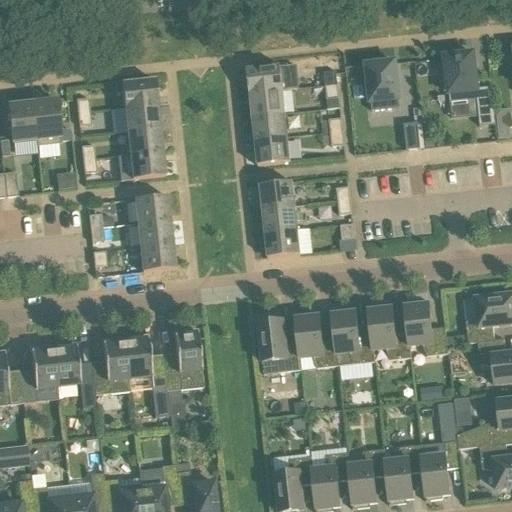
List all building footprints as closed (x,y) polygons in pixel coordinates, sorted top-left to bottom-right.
[(448,76),(444,77),(446,92),(449,92),(451,105),(477,102),(479,118),(480,128),(497,126),(493,89),(478,90),(474,55),(465,56),(464,52),(448,54),(449,58),(446,58),(448,76)] [(367,67),(372,113),(400,110),(395,64),(386,65),(385,61),(370,63),(370,66),(367,67)] [(281,68),(248,71),(250,96),(284,92),(281,68)] [(326,88),(338,86),(337,73),(325,74),(326,88)] [(124,110),(158,106),(156,82),(122,85),(124,110)] [(338,86),(326,88),(328,101),(340,100),(338,86)] [(250,96),(253,120),(287,116),(284,92),(250,96)] [(78,115),(91,114),(89,100),(77,102),(78,115)] [(61,132),(57,102),(33,105),(37,142),(38,148),(62,146),(62,143),(61,132)] [(37,142),(33,105),(9,107),(13,145),(37,142)] [(127,134),(161,130),(158,106),(124,110),(127,134)] [(80,129),(92,127),(91,114),(78,115),(80,129)] [(287,116),(253,120),(255,144),(289,140),(287,116)] [(331,135),(343,134),(342,120),(330,122),(331,135)] [(418,125),(405,126),(407,152),(421,151),(418,125)] [(161,130),(127,134),(130,158),(164,154),(161,130)] [(510,130),(499,131),(500,140),(511,139),(510,130)] [(72,142),(71,131),(61,132),(62,143),(72,142)] [(343,134),(331,135),(333,149),(345,147),(343,134)] [(434,135),(425,136),(427,149),(435,148),(434,135)] [(289,140),(255,144),(258,168),(292,164),(289,140)] [(9,142),(1,143),(2,158),(10,158),(9,142)] [(84,162),(96,161),(94,148),(82,149),(84,162)] [(130,158),(132,182),(166,178),(164,154),(130,158)] [(85,176),(97,175),(96,161),(84,162),(85,176)] [(74,174),(57,176),(59,192),(76,190),(74,174)] [(17,175),(5,176),(7,200),(19,199),(17,175)] [(293,184),(261,188),(263,212),(296,208),(293,184)] [(339,204),(351,203),(350,189),(337,190),(339,204)] [(138,226),(170,222),(168,198),(135,202),(138,226)] [(351,203),(339,204),(340,217),(353,216),(351,203)] [(296,208),(263,212),(266,236),(299,233),(296,208)] [(91,231),(103,230),(102,216),(90,218),(91,231)] [(105,217),(102,218),(103,230),(113,229),(114,224),(114,219),(105,217)] [(140,250),(173,246),(170,222),(138,226),(140,250)] [(354,226),(341,227),(343,242),(355,241),(354,226)] [(93,245),(105,243),(103,230),(91,231),(93,245)] [(299,233),(266,236),(268,260),(301,257),(299,233)] [(173,246),(140,250),(143,274),(176,271),(173,246)] [(106,254),(94,255),(95,270),(107,268),(106,254)] [(478,319),(467,324),(469,346),(479,345),(495,343),(494,329),(511,326),(511,296),(476,301),(478,319)] [(430,306),(422,307),(422,303),(405,305),(408,334),(410,349),(411,348),(423,347),(428,359),(449,356),(446,330),(433,331),(430,306)] [(396,335),(393,310),(386,311),(385,307),(368,309),(371,338),(373,353),(375,353),(386,351),(391,363),(412,360),(411,348),(410,349),(408,334),(396,335)] [(373,353),(371,338),(359,340),(357,314),(349,315),(349,311),(332,313),(335,342),(336,357),(338,356),(350,355),(354,367),(376,364),(375,353),(373,353)] [(336,357),(335,342),(323,344),(320,318),(313,319),(312,315),(295,317),(298,346),(300,361),(302,361),(314,359),(318,371),(339,368),(338,356),(336,357)] [(300,361),(298,346),(286,348),(284,322),(276,323),(276,319),(259,321),(264,365),(277,363),(281,375),(303,373),(302,361),(300,361)] [(164,361),(167,390),(167,394),(204,390),(197,332),(174,334),(177,357),(174,360),(164,361)] [(125,340),(130,381),(152,378),(154,392),(167,390),(164,361),(154,362),(150,360),(148,337),(125,340)] [(95,398),(96,398),(131,394),(130,381),(125,340),(103,342),(105,365),(102,367),(92,368),(95,398)] [(505,342),(495,343),(479,345),(481,367),(493,369),(495,387),(511,385),(511,355),(507,356),(505,342)] [(54,348),(58,389),(80,387),(83,412),(97,410),(96,398),(95,398),(92,368),(82,370),(79,367),(76,345),(54,348)] [(21,376),(24,406),(37,405),(36,392),(58,389),(54,348),(31,350),(33,373),(31,375),(21,376)] [(21,376),(10,377),(7,375),(5,353),(0,353),(0,408),(24,406),(21,376)] [(446,400),(444,388),(437,388),(438,401),(446,400)] [(170,418),(167,394),(167,390),(154,392),(156,420),(170,418)] [(455,401),(457,415),(472,413),(470,400),(455,401)] [(511,446),(511,401),(497,403),(499,422),(458,438),(459,444),(459,452),(481,449),(507,447),(511,446)] [(295,405),(296,416),(307,415),(306,404),(295,405)] [(188,429),(186,415),(171,417),(172,430),(188,429)] [(170,419),(158,420),(159,431),(171,430),(170,419)] [(459,444),(458,438),(457,428),(442,430),(443,445),(459,444)] [(461,470),(459,452),(459,444),(443,445),(437,446),(435,458),(423,460),(422,460),(423,474),(427,504),(444,502),(443,498),(451,497),(448,472),(461,470)] [(511,460),(508,460),(507,447),(481,449),(483,471),(495,473),(497,492),(511,490),(511,460)] [(423,474),(422,460),(423,460),(422,448),(401,450),(399,462),(387,464),(385,464),(387,478),(390,508),(407,506),(407,502),(414,501),(411,476),(423,474)] [(27,449),(0,451),(0,470),(29,467),(27,449)] [(387,478),(385,464),(387,464),(386,452),(364,454),(362,466),(350,468),(349,468),(350,482),(354,511),(371,510),(370,506),(378,505),(375,480),(387,478)] [(350,482),(349,468),(350,468),(349,456),(328,458),(326,471),(314,472),(312,472),(314,486),(316,511),(334,511),(334,510),(341,509),(338,484),(350,482)] [(314,486),(312,472),(314,472),(312,460),(291,462),(289,474),(276,476),(279,511),(304,511),(302,488),(314,486)] [(189,466),(176,468),(176,475),(190,474),(189,466)] [(140,471),(141,480),(142,493),(144,511),(166,511),(167,509),(180,508),(176,475),(176,468),(140,471)] [(217,511),(214,484),(191,487),(190,474),(176,475),(180,508),(193,507),(193,511),(217,511)] [(107,511),(105,483),(104,475),(90,477),(93,498),(70,500),(71,511),(107,511)] [(118,482),(105,483),(107,511),(144,511),(142,493),(141,480),(118,483),(118,482)] [(35,511),(33,491),(32,483),(19,484),(21,506),(0,508),(0,511),(35,511)] [(35,511),(71,511),(70,500),(48,503),(47,490),(33,491),(35,511)]
